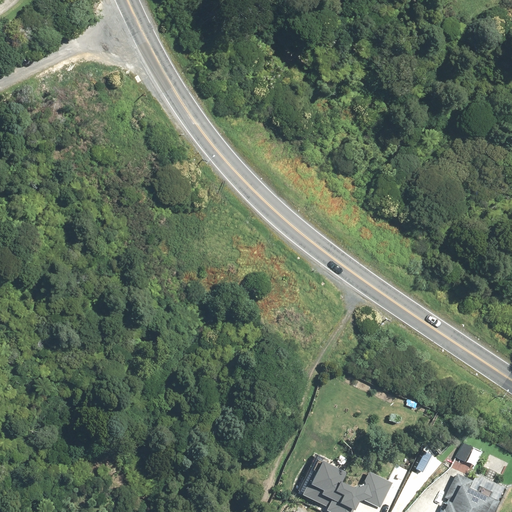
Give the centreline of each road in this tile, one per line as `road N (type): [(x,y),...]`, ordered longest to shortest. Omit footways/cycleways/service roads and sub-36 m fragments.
road 1 (secondary): [(511,380),(318,247),(253,190),(195,122),(128,0)]
road 2 (unknown): [(131,9),(0,81)]
